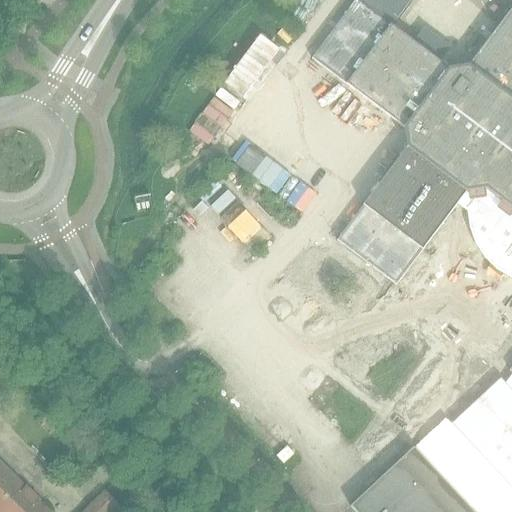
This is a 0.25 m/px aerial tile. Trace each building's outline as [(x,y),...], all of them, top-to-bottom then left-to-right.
[(511,511),(511,0),(354,0),(311,58),(390,118),(404,128),(406,147),(396,161),(336,240),(396,285),(456,204),(466,212),(469,228),(474,244),(484,258),(490,264),(503,274),(510,278),(511,278),(511,365),(509,370),(511,373),(504,383),(500,378),(418,453),(413,448),(350,506),(354,511),(511,511)] [(343,325),(279,277),(260,303),(340,363),(349,350),(333,338),(343,325)] [(276,456),(283,463),(293,454),(286,446),(276,456)] [(0,511),(49,511),(0,461),(0,511)] [(113,511),(120,506),(105,491),(84,511),(113,511)]
